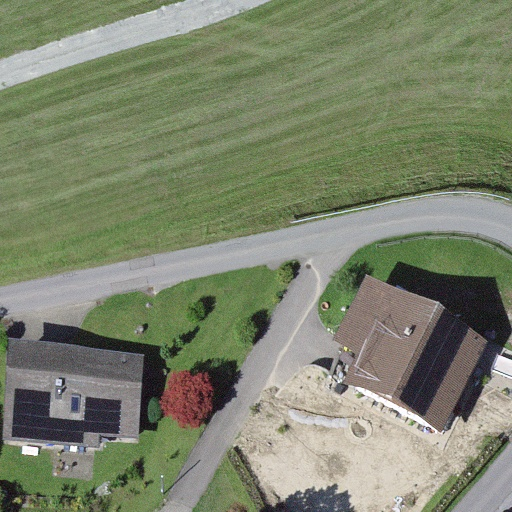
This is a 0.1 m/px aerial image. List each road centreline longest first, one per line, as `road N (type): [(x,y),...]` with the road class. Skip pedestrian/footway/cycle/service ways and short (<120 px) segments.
road 1 (unclassified): [(511,226),(482,215),(419,215),(0,301)]
road 2 (track): [(0,78),(244,0)]
